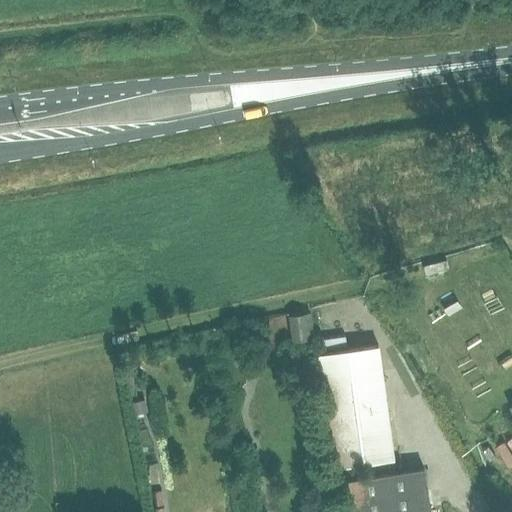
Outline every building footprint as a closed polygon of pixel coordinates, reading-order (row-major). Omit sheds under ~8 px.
[(441,307),(455,301),(449,287),(436,293),(441,307)] [(304,302),(268,303),(268,324),(305,323),(304,302)] [(315,339),(339,335),(337,324),(313,328),(315,339)] [(257,344),(240,366),(249,373),(266,351),(257,344)] [(430,511),(424,468),(376,474),(375,463),(390,461),(374,344),(312,352),(328,469),(367,463),(369,476),(345,479),(349,511),(430,511)] [(148,434),(143,411),(149,410),(146,398),(136,400),(131,376),(126,377),(133,413),(135,412),(140,436),(145,460),(149,460),(152,482),(159,480),(158,475),(159,475),(157,458),(153,444),(148,434)] [(487,457),(508,448),(497,426),(477,435),(487,457)] [(222,487),(189,492),(190,500),(224,495),(222,487)] [(162,489),(154,490),(156,503),(164,502),(162,489)] [(180,493),(166,495),(167,504),(181,502),(180,493)]
